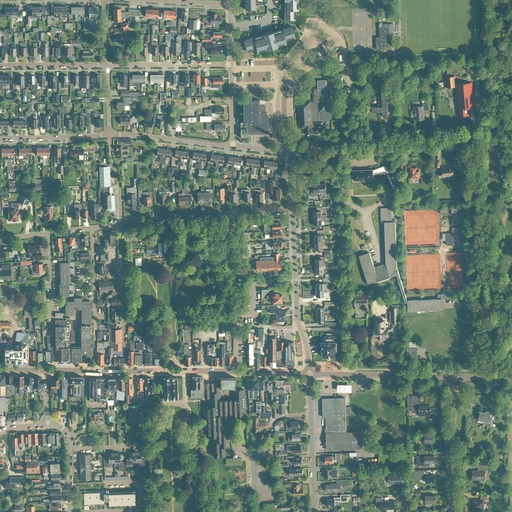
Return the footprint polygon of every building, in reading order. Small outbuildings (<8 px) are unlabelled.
[(285,0),(285,1),(286,1),(286,10),(284,10),(284,20),(291,20),(294,20),(295,20),(295,10),(298,10),(297,1),(298,1),(298,0),(285,0)] [(376,0),(341,0),(342,2),(361,23),(377,22),(376,0)] [(244,3),(244,9),(247,9),(248,12),(253,12),(253,10),(253,9),(255,9),(255,5),(259,5),(259,3),(245,3),(244,3)] [(125,15),(128,15),(129,12),(125,12),(121,12),(121,5),(116,5),(116,9),(113,9),(113,15),(125,15)] [(54,17),(60,16),(60,6),(53,6),(53,14),(54,14),(54,16),(51,16),(51,22),(54,22),(54,17)] [(8,17),(11,17),(11,7),(4,7),(4,11),(0,10),(0,16),(5,17),(5,15),(8,15),(8,17)] [(11,7),(11,17),(11,18),(17,18),(17,20),(22,20),(22,18),(20,18),(20,10),(17,10),(17,7),(11,7)] [(95,10),(95,7),(89,7),(89,18),(95,18),(95,17),(97,17),(97,10),(95,10)] [(217,16),(217,14),(210,14),(210,16),(210,17),(206,17),(206,27),(211,27),(211,24),(221,23),(221,16),(217,16)] [(197,20),(190,20),(189,29),(196,29),(197,20)] [(389,37),(389,23),(379,24),(379,37),(376,37),(376,49),(392,49),(391,37),(389,37)] [(114,35),(122,34),(126,34),(126,28),(128,28),(127,24),(120,24),(120,28),(114,29),(114,35)] [(294,38),(291,26),(282,29),(282,32),(273,35),(272,32),(262,34),(263,37),(254,40),(253,37),(243,40),(246,51),(256,49),(257,51),(266,49),(267,50),(276,47),(276,46),(286,43),(285,41),(294,38)] [(181,51),(180,37),(176,37),(176,42),(172,43),(172,48),(173,48),(173,55),(178,55),(178,51),(181,51)] [(212,46),(212,42),(204,42),(204,48),(210,48),(210,55),(215,55),(215,54),(222,54),(221,49),(220,45),(212,46)] [(99,75),(94,75),(94,77),(91,77),(91,83),(94,83),(96,83),(96,89),(99,88),(99,83),(99,75)] [(132,78),(129,78),(129,86),(136,86),(136,89),(138,89),(138,75),(132,75),(132,78)] [(180,86),(187,86),(187,83),(188,83),(188,75),(183,75),(183,83),(180,83),(180,86)] [(37,83),(34,83),(34,76),(29,76),(29,83),(28,83),(28,88),(31,88),(31,91),(33,91),(33,95),(37,95),(37,83)] [(47,83),(47,88),(56,88),(56,76),(49,76),(49,83),(47,83)] [(455,76),(445,77),(446,88),(455,87),(456,96),(457,107),(458,107),(459,116),(469,115),(468,108),(474,107),(472,82),(455,84),(455,76)] [(209,78),(202,78),(202,85),(207,85),(207,84),(210,84),(210,88),(220,87),(220,84),(223,84),(223,77),(212,78),(209,78)] [(331,114),(331,111),(330,94),(330,88),(327,88),(327,80),(317,80),(318,89),(316,89),(316,88),(309,89),(309,93),(313,93),(314,102),(311,102),(311,101),(297,102),(299,128),(306,128),(306,134),(311,134),(311,133),(318,133),(317,124),(322,124),(322,121),(324,121),(326,121),(327,120),(328,120),(329,119),(330,117),(331,116),(331,114)] [(242,101),(237,101),(237,108),(243,108),(243,113),(244,122),(240,122),(240,137),(247,137),(247,132),(261,131),(261,133),(269,133),(270,134),(271,135),(270,135),(270,136),(273,135),(263,103),(264,103),(264,100),(262,100),(261,94),(246,94),(247,100),(242,100),(242,101)] [(388,116),(387,102),(391,102),(391,96),(382,96),(382,106),(372,107),(372,112),(382,112),(383,116),(388,116)] [(116,110),(125,110),(129,110),(129,104),(131,104),(131,97),(123,97),(123,101),(116,101),(116,110)] [(414,111),(411,111),(412,118),(415,117),(415,120),(424,119),(424,118),(424,110),(429,110),(428,103),(422,103),(422,107),(414,107),(414,111)] [(211,113),(215,113),(215,114),(224,113),(224,108),(218,108),(218,107),(215,107),(211,107),(211,109),(204,109),(204,116),(199,116),(200,121),(211,121),(210,116),(211,116),(211,113)] [(94,113),(90,113),(90,119),(95,119),(95,126),(101,126),(101,118),(100,118),(100,116),(100,114),(97,114),(97,113),(94,113)] [(54,127),(60,127),(60,114),(52,114),(52,122),(54,122),(54,127)] [(139,122),(139,114),(136,114),(136,116),(132,116),(132,118),(129,118),(129,117),(126,117),(126,114),(121,114),(121,117),(120,117),(121,124),(130,124),(130,121),(132,121),(132,122),(136,122),(139,122)] [(150,120),(151,116),(147,116),(146,120),(143,120),(143,126),(151,127),(152,121),(150,120)] [(118,146),(116,146),(116,150),(117,150),(118,157),(123,157),(123,156),(126,156),(125,145),(125,144),(131,144),(131,139),(117,139),(117,144),(118,144),(118,146)] [(94,151),(94,147),(83,147),(83,148),(78,149),(78,148),(76,148),(76,149),(70,149),(71,155),(79,155),(79,159),(83,159),(83,164),(90,164),(90,161),(87,161),(87,151),(94,151)] [(163,156),(162,164),(165,164),(166,156),(169,157),(170,149),(164,148),(163,156)] [(180,162),(179,166),(182,166),(183,162),(183,158),(187,159),(188,151),(181,150),(181,158),(180,162)] [(205,161),(206,153),(199,153),(198,160),(198,164),(197,168),(200,168),(201,164),(201,161),(205,161)] [(215,166),(215,170),(218,170),(218,166),(219,163),(222,163),(223,155),(217,155),(216,162),(215,166)] [(254,174),(254,171),(255,167),(258,167),(259,160),(252,159),(251,168),(251,170),(251,174),(254,174)] [(269,172),(268,176),(271,176),(272,173),(272,169),(276,169),(277,162),(270,161),(269,169),(269,172)] [(407,168),(407,162),(403,162),(403,163),(399,163),(399,172),(403,171),(409,171),(410,178),(419,177),(419,170),(416,170),(416,167),(409,167),(409,168),(407,168)] [(395,189),(386,165),(373,170),(373,169),(368,170),(358,170),(353,170),(354,180),(359,180),(368,180),(373,179),(382,179),(384,180),(389,194),(394,192),(394,190),(395,189)] [(110,189),(109,166),(99,167),(100,186),(99,186),(99,193),(98,193),(99,202),(103,202),(103,208),(106,208),(106,212),(108,211),(115,211),(114,195),(110,195),(110,192),(112,192),(112,189),(110,189)] [(454,176),(454,167),(441,167),(441,177),(445,177),(445,175),(449,175),(449,176),(454,176)] [(35,191),(43,191),(42,182),(34,183),(35,191)] [(273,182),(267,182),(268,194),(272,194),(272,200),(280,200),(280,189),(273,189),(273,182)] [(320,197),(322,197),(322,194),(329,193),(328,187),(326,187),(325,183),(319,184),(321,194),(319,194),(320,197)] [(312,196),(319,194),(321,194),(319,184),(313,185),(313,189),(310,190),(312,196)] [(203,188),(204,203),(210,203),(210,198),(213,198),(213,189),(210,189),(206,189),(206,188),(203,188)] [(224,202),(223,194),(224,194),(224,188),(216,189),(216,198),(219,198),(219,202),(224,202)] [(128,206),(136,206),(135,193),(136,193),(136,189),(129,190),(129,194),(127,194),(128,206)] [(250,201),(250,192),(249,192),(249,189),(241,190),(241,193),(244,193),(244,201),(250,201)] [(262,193),(262,192),(262,189),(254,190),(254,197),(256,197),(256,201),(262,200),(262,193)] [(151,191),(143,192),(143,193),(143,196),(144,205),(150,205),(150,199),(152,199),(151,191)] [(53,219),(52,194),(46,194),(46,206),(44,207),(44,210),(39,210),(39,214),(44,214),(44,215),(46,214),(46,219),(53,219)] [(22,195),(22,206),(29,206),(32,195),(22,195)] [(19,210),(19,203),(11,203),(11,207),(14,207),(14,210),(8,210),(9,220),(12,220),(12,221),(18,220),(18,216),(19,216),(18,213),(17,210),(19,210)] [(90,218),(99,218),(98,203),(90,203),(90,218)] [(72,218),(78,218),(78,208),(81,208),(81,204),(74,204),(74,208),(71,209),(72,218)] [(392,220),(391,207),(380,208),(381,222),(384,222),(386,263),(386,266),(375,269),(369,252),(359,255),(367,283),(378,280),(378,282),(391,279),(390,277),(396,275),(405,302),(407,302),(408,311),(442,310),(442,299),(446,299),(446,294),(438,294),(438,299),(407,300),(398,270),(397,270),(395,220),(392,220)] [(326,218),(314,218),(314,225),(318,225),(318,228),(322,228),(322,221),(326,221),(326,218)] [(275,222),(271,222),(271,224),(265,225),(265,223),(261,224),(261,230),(266,230),(269,230),(269,229),(271,229),(280,229),(280,222),(275,222)] [(446,245),(454,245),(454,237),(461,237),(461,227),(451,227),(452,233),(446,233),(446,245)] [(116,245),(115,238),(113,238),(112,233),(106,234),(107,238),(104,239),(104,248),(109,248),(108,245),(116,245)] [(315,242),(327,242),(327,239),(326,239),(325,238),(326,238),(326,235),(325,235),(325,234),(322,234),(322,235),(314,235),(315,242)] [(75,241),(74,236),(68,237),(69,245),(72,245),(72,248),(77,248),(76,241),(75,241)] [(327,242),(315,242),(315,249),(318,249),(318,252),(323,251),(323,249),(323,245),(327,245),(327,242)] [(39,248),(39,245),(28,245),(28,253),(35,253),(35,257),(41,257),(41,248),(39,248)] [(146,254),(156,254),(156,245),(146,245),(146,254)] [(5,259),(5,257),(10,257),(10,252),(11,252),(11,251),(13,251),(13,247),(6,247),(5,247),(4,247),(0,247),(0,259),(1,260),(1,259),(5,259)] [(78,251),(76,251),(76,260),(80,260),(89,259),(88,252),(81,252),(80,251),(78,251)] [(278,260),(278,253),(273,253),(273,257),(260,258),(260,261),(256,261),(256,270),(280,269),(280,260),(278,260)] [(325,263),(325,259),(323,259),(323,256),(318,257),(318,259),(315,259),(315,266),(328,266),(328,263),(325,263)] [(104,264),(103,263),(105,263),(104,260),(101,260),(101,262),(98,262),(97,263),(97,268),(98,268),(99,274),(100,274),(101,275),(102,276),(106,276),(106,271),(104,271),(104,264)] [(35,265),(32,265),(32,275),(39,275),(38,272),(42,272),(42,263),(35,264),(35,265)] [(0,278),(2,278),(2,279),(10,278),(10,273),(11,273),(11,264),(2,265),(2,271),(0,271),(0,278)] [(118,291),(117,286),(117,285),(117,281),(99,283),(99,291),(112,290),(113,291),(118,291)] [(25,317),(34,316),(34,292),(24,292),(25,317)] [(272,299),(272,303),(281,303),(281,302),(282,302),(282,301),(283,301),(283,300),(282,299),(281,299),(281,295),(278,295),(278,293),(275,293),(275,295),(272,295),(266,295),(266,299),(272,299)] [(355,303),(368,303),(368,294),(355,294),(355,303)] [(112,298),(112,295),(108,295),(109,303),(112,302),(112,304),(120,304),(120,298),(112,298)] [(64,308),(64,311),(65,311),(65,315),(75,315),(75,309),(82,309),(82,325),(81,325),(81,347),(70,347),(71,361),(77,361),(77,360),(81,360),(81,354),(85,354),(85,355),(92,355),(92,348),(93,348),(93,345),(90,345),(90,325),(91,325),(91,321),(92,321),(92,318),(91,318),(91,310),(92,310),(92,307),(90,307),(90,301),(83,301),(83,297),(73,298),(73,301),(65,301),(65,308),(64,308)] [(399,326),(398,304),(391,305),(391,311),(390,311),(390,323),(392,323),(391,327),(391,328),(391,329),(390,329),(388,329),(388,328),(385,328),(385,319),(375,319),(375,329),(373,329),(373,336),(377,336),(379,338),(381,338),(383,336),(387,336),(387,331),(393,331),(394,326),(399,326)] [(278,311),(278,307),(269,307),(270,313),(274,313),(274,315),(276,315),(276,322),(284,322),(284,314),(285,314),(285,310),(278,311)] [(109,329),(117,329),(116,324),(115,324),(115,322),(118,321),(117,311),(112,312),(112,319),(110,319),(110,324),(109,324),(109,329)] [(334,316),(334,314),(317,314),(317,321),(318,321),(318,323),(324,323),(324,320),(328,320),(328,317),(334,316)] [(69,362),(69,318),(66,318),(66,320),(55,320),(56,356),(59,356),(59,358),(58,358),(58,360),(59,360),(59,362),(69,362)] [(109,329),(108,329),(108,331),(108,335),(109,342),(113,343),(114,350),(121,350),(121,329),(117,329),(109,329)] [(15,348),(4,348),(4,352),(4,355),(4,362),(26,362),(26,358),(27,358),(27,357),(28,357),(28,338),(28,334),(28,332),(28,334),(25,334),(25,333),(18,333),(16,340),(26,342),(26,344),(17,344),(17,348),(16,348),(15,348)] [(332,336),(332,333),(326,333),(326,336),(325,336),(325,342),(322,342),(322,351),(323,351),(323,356),(335,356),(335,351),(337,351),(337,342),(334,342),(334,336),(332,336)] [(52,362),(52,346),(51,346),(51,335),(47,336),(47,351),(43,351),(44,362),(52,362)] [(108,343),(108,342),(108,341),(104,341),(104,343),(104,347),(108,347),(108,353),(106,353),(106,364),(112,365),(113,343),(108,343)] [(284,366),(284,350),(283,350),(283,342),(279,342),(279,351),(276,351),(276,361),(276,366),(284,366)] [(284,350),(284,366),(294,366),(294,360),(293,360),(293,354),(294,354),(294,351),(293,351),(293,344),(293,342),(287,342),(284,342),(284,350)] [(215,348),(215,344),(207,344),(207,346),(206,346),(206,358),(208,358),(208,365),(210,365),(215,365),(218,365),(218,357),(215,357),(215,352),(214,352),(214,348),(215,348)] [(407,360),(417,360),(417,346),(407,347),(407,360)] [(233,366),(233,355),(229,355),(229,352),(225,351),(225,366),(233,366)] [(113,355),(113,365),(123,365),(123,358),(117,358),(117,355),(113,355)] [(161,365),(161,356),(153,356),(152,365),(161,365)] [(15,384),(12,384),(13,375),(6,375),(6,396),(9,396),(15,393),(15,386),(15,384)] [(15,376),(15,386),(19,386),(19,392),(24,392),(24,387),(24,376),(23,376),(22,376),(21,375),(20,376),(15,376)] [(38,377),(38,376),(36,376),(35,377),(34,377),(34,387),(38,387),(38,393),(40,393),(40,399),(43,399),(43,379),(41,377),(38,377)] [(59,396),(66,396),(67,385),(68,384),(68,376),(59,376),(59,379),(59,396)] [(83,396),(83,377),(70,376),(70,396),(83,396)] [(59,396),(59,379),(56,379),(56,378),(55,377),(54,378),(54,379),(53,379),(53,380),(51,380),(51,388),(54,388),(54,389),(54,390),(55,391),(56,391),(56,398),(59,398),(59,396)] [(177,398),(177,377),(163,377),(163,387),(162,387),(159,387),(159,391),(162,391),(162,392),(164,392),(164,399),(177,398)] [(202,385),(202,377),(192,377),(192,389),(190,389),(191,397),(203,397),(211,398),(211,406),(204,406),(204,417),(207,416),(208,436),(213,436),(213,448),(212,448),(212,454),(213,454),(213,456),(224,456),(224,446),(228,446),(228,430),(226,430),(226,421),(229,420),(229,416),(242,415),(242,410),(245,410),(244,390),(233,390),(233,395),(236,395),(236,400),(220,400),(219,391),(218,391),(218,388),(234,388),(235,377),(219,377),(219,384),(202,385)] [(105,379),(105,378),(91,378),(91,379),(89,379),(89,401),(96,401),(99,401),(106,401),(106,379),(105,379)] [(107,396),(115,396),(115,389),(116,388),(116,378),(107,378),(107,396)] [(125,396),(125,388),(124,388),(124,378),(118,378),(118,383),(117,383),(117,390),(116,390),(116,397),(116,398),(123,399),(124,396),(125,396)] [(144,384),(145,384),(144,378),(136,378),(137,391),(142,391),(142,387),(144,387),(144,384)] [(258,395),(258,390),(258,379),(248,379),(248,389),(248,398),(253,398),(253,395),(258,395)] [(283,389),(283,380),(274,380),(274,385),(274,397),(278,397),(278,392),(282,392),(282,396),(284,396),(285,400),(288,400),(288,395),(284,395),(284,390),(284,389),(283,389)] [(291,381),(291,395),(297,395),(297,399),(306,399),(306,380),(297,380),(297,381),(291,381)] [(143,400),(143,391),(137,391),(137,396),(140,397),(141,399),(141,405),(128,406),(129,420),(143,420),(143,418),(147,418),(146,400),(143,400)] [(355,396),(351,396),(351,405),(362,405),(362,394),(355,393),(355,396)] [(397,410),(398,397),(384,396),(384,410),(397,410)] [(408,397),(408,410),(413,410),(413,413),(418,413),(418,410),(418,416),(435,416),(435,408),(431,408),(431,405),(421,405),(420,396),(408,397)] [(345,407),(345,398),(323,399),(323,417),(326,417),(326,432),(326,450),(363,448),(362,431),(346,432),(345,414),(345,407)] [(60,419),(60,409),(51,410),(51,413),(56,413),(56,419),(60,419)] [(489,413),(490,410),(486,409),(485,412),(480,410),(478,420),(491,423),(493,414),(489,413)] [(102,416),(102,412),(97,412),(97,414),(89,414),(89,422),(99,423),(99,424),(104,424),(104,420),(99,420),(99,416),(102,416)] [(258,421),(257,416),(253,417),(253,418),(251,418),(252,428),(253,433),(258,433),(258,429),(265,428),(268,426),(268,423),(265,421),(258,421)] [(287,430),(291,430),(291,428),(299,427),(299,421),(291,422),(291,423),(287,423),(287,430)] [(54,433),(46,433),(46,443),(52,443),(52,453),(55,453),(54,445),(54,444),(54,433)] [(292,440),(300,440),(300,433),(292,434),(288,434),(288,442),(292,441),(292,440)] [(132,462),(135,462),(135,452),(129,452),(129,458),(126,458),(126,466),(132,466),(132,462)] [(135,452),(135,462),(138,462),(139,466),(144,465),(144,459),(141,459),(141,452),(135,452)] [(425,456),(425,452),(419,453),(419,456),(416,456),(417,466),(420,466),(430,466),(430,465),(430,462),(434,462),(434,455),(425,456)] [(111,463),(114,463),(114,453),(108,453),(108,460),(105,460),(105,467),(110,467),(111,463)] [(114,453),(114,463),(118,463),(118,471),(124,470),(124,460),(120,460),(120,453),(114,453)] [(340,459),(340,453),(335,453),(336,457),(333,457),(333,456),(329,456),(325,457),(325,463),(333,463),(333,459),(340,459)] [(33,461),(29,461),(26,461),(26,473),(39,473),(38,461),(37,461),(33,461)] [(50,465),(50,468),(46,468),(46,471),(47,471),(47,473),(50,473),(59,473),(59,467),(59,462),(50,462),(50,463),(49,463),(49,465),(50,465)] [(488,470),(488,467),(488,462),(477,463),(477,467),(478,467),(478,472),(472,472),(472,479),(485,479),(485,470),(488,470)] [(325,478),(332,477),(337,477),(337,469),(332,469),(325,470),(325,478)] [(401,483),(401,478),(404,478),(404,471),(401,471),(401,474),(389,475),(389,479),(389,483),(401,483)] [(435,482),(435,475),(428,475),(428,473),(422,474),(422,471),(414,471),(414,474),(414,476),(416,476),(417,478),(426,478),(426,482),(435,482)] [(13,477),(9,477),(9,482),(5,482),(6,488),(14,487),(14,484),(19,484),(23,484),(23,476),(18,476),(18,478),(13,478),(13,477)] [(352,485),(352,480),(343,480),(336,480),(336,483),(332,484),(332,485),(326,485),(326,491),(336,490),(336,491),(340,491),(340,484),(342,484),(343,485),(352,485)] [(300,489),(299,484),(294,484),(294,489),(294,495),(303,494),(303,489),(300,489)] [(86,492),(86,490),(83,490),(84,503),(83,503),(83,504),(104,503),(104,501),(108,501),(108,505),(136,504),(136,503),(135,503),(135,491),(132,491),(132,492),(103,493),(103,492),(86,492)] [(347,501),(347,497),(350,497),(350,494),(340,494),(341,497),(334,497),(334,499),(326,499),(327,506),(335,505),(334,501),(341,500),(341,501),(347,501)] [(436,502),(436,495),(425,495),(421,496),(421,499),(425,499),(425,502),(426,502),(426,505),(427,506),(430,506),(431,505),(431,502),(436,502)] [(473,510),(483,510),(483,500),(487,500),(487,496),(480,496),(480,500),(473,500),(473,510)] [(23,504),(22,503),(26,503),(26,497),(22,497),(22,501),(21,501),(21,503),(19,503),(19,506),(14,506),(14,511),(23,511),(23,505),(23,504)] [(382,501),(382,497),(376,498),(376,505),(380,505),(380,509),(394,509),(394,501),(382,501)]
